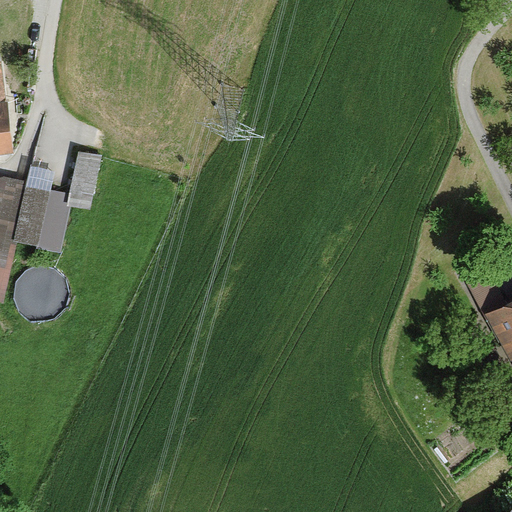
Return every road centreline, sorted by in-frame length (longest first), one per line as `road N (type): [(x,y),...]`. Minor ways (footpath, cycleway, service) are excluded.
road 1 (residential): [(511,199),(463,79),(471,52),(511,8)]
road 2 (residential): [(41,132),(57,0)]
